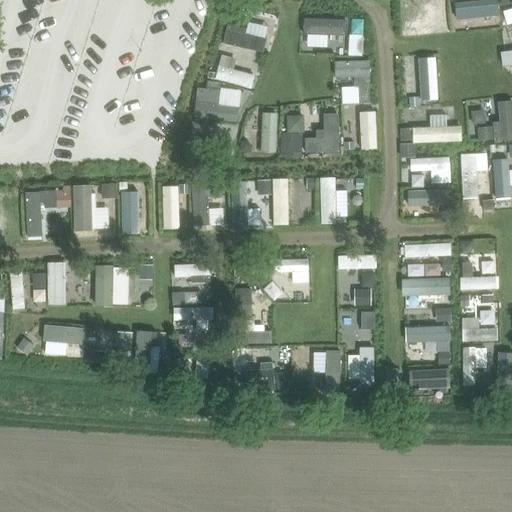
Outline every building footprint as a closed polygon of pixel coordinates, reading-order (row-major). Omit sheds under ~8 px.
[(434,0),(424,0),(425,8),(435,8),(434,0)] [(509,41),(511,40),(511,3),(491,7),(494,24),(505,22),(509,41)] [(209,84),(188,83),(186,117),(208,118),(208,114),(230,115),(232,86),(243,87),(245,52),(254,53),(255,29),(234,28),(235,9),(214,8),(209,84)] [(319,36),(333,37),(334,20),(295,18),(294,44),(319,45),(319,36)] [(351,55),(351,33),(338,32),(337,55),(351,55)] [(511,45),(492,46),(493,69),(511,68),(511,45)] [(324,76),(356,77),(357,60),(324,58),(324,76)] [(394,93),(411,94),(413,60),(396,59),(394,93)] [(330,101),(348,100),(348,82),(330,82),(330,101)] [(484,97),(485,133),(505,133),(504,97),(484,97)] [(419,98),(410,98),(410,107),(420,107),(419,98)] [(484,103),(461,104),(462,121),(478,120),(478,112),(485,112),(484,103)] [(251,130),(273,130),(273,107),(250,107),(251,130)] [(466,133),(482,134),(483,122),(467,121),(466,133)] [(193,122),(192,132),(204,133),(205,124),(193,122)] [(402,140),(429,140),(429,122),(402,122),(402,140)] [(282,135),(281,156),(302,157),(303,135),(282,135)] [(242,141),(241,152),(252,153),(252,146),(248,142),(242,141)] [(416,143),(401,143),(402,158),(416,157),(416,143)] [(480,197),(500,196),(498,153),(478,154),(480,197)] [(222,221),(238,221),(237,176),(220,176),(222,221)] [(316,178),(308,179),(308,190),(317,189),(316,178)] [(173,182),(151,181),(149,229),(172,229),(173,182)] [(271,181),(262,182),(262,192),(272,192),(271,181)] [(396,204),(431,205),(432,186),(397,184),(396,204)] [(120,187),(103,186),(103,199),(120,199),(120,187)] [(46,187),(14,188),(15,233),(31,232),(31,204),(46,204),(46,187)] [(69,193),(56,193),(57,209),(70,209),(69,193)] [(453,208),(442,208),(442,218),(453,218),(453,208)] [(441,237),(397,238),(398,260),(442,258),(441,237)] [(450,253),(451,290),(484,288),(482,244),(464,245),(465,253),(450,253)] [(367,267),(366,248),(329,249),(329,268),(367,267)] [(247,256),(246,277),(267,278),(267,271),(282,272),(282,279),(298,279),(299,258),(247,256)] [(163,275),(200,274),(199,260),(163,261),(163,275)] [(83,265),(84,305),(121,303),(120,286),(138,286),(138,275),(120,275),(119,263),(83,265)] [(392,270),(392,288),(439,289),(439,271),(392,270)] [(41,278),(19,278),(18,304),(40,304),(41,278)] [(265,298),(273,288),(262,280),(255,290),(265,298)] [(273,296),(295,297),(296,281),(288,280),(287,292),(273,292),(273,296)] [(372,289),(357,290),(357,305),(373,304),(372,289)] [(451,292),(444,293),(444,302),(452,302),(451,292)] [(441,302),(394,303),(394,319),(441,319),(441,302)] [(201,320),(201,303),(162,304),(162,321),(201,320)] [(328,308),(328,324),(345,323),(345,308),(328,308)] [(374,312),(362,312),(362,330),(374,330),(374,312)] [(453,325),(444,325),(444,336),(454,335),(453,325)] [(393,348),(435,347),(435,331),(393,332),(393,348)] [(61,338),(59,354),(72,355),(74,339),(61,338)] [(195,339),(193,355),(209,357),(211,340),(195,339)] [(349,350),(336,350),(337,377),(363,376),(363,342),(349,342),(349,350)] [(453,342),(453,357),(476,358),(477,343),(453,342)] [(316,366),(315,347),(301,348),(302,366),(316,366)] [(425,378),(426,364),(398,363),(398,376),(425,378)] [(310,381),(298,381),(298,393),(311,393),(310,381)] [(493,381),(483,381),(483,396),(493,395),(493,381)]
